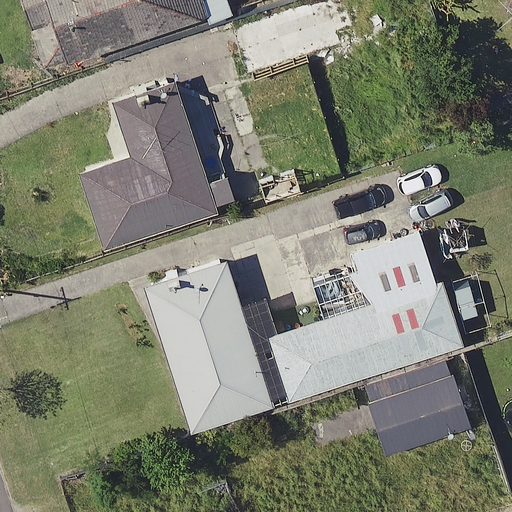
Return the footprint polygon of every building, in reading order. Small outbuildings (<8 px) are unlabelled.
[(221,5),(219,0),(11,0),(30,56),(192,2),(195,13),(221,5)] [(350,37),(337,0),(291,0),(222,23),(239,74),(350,37)] [(217,207),(176,84),(168,86),(123,101),(138,150),(85,167),(110,242),(217,207)] [(247,172),(255,200),(298,188),(290,160),(247,172)] [(295,286),(306,322),(266,335),(254,299),(243,303),(229,261),(146,288),(192,430),(462,342),(425,228),(352,252),(356,266),(295,286)] [(478,421),(456,354),(370,382),(392,449),(478,421)]
